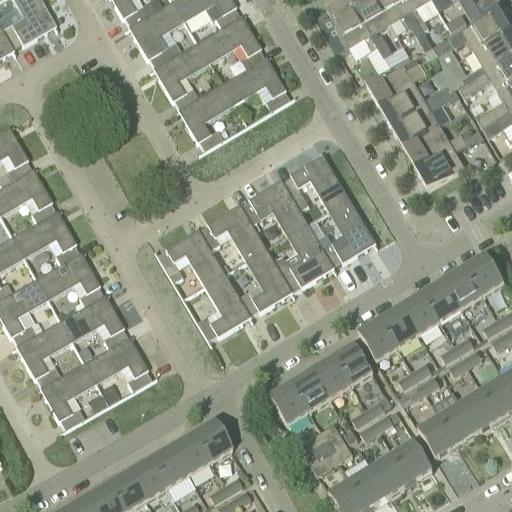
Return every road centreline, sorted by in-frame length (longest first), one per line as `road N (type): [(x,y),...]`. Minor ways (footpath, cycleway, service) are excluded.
road 1 (residential): [(215,396),(421,268)]
road 2 (residential): [(119,249),(19,87)]
road 3 (residential): [(193,202),(97,40)]
road 4 (residential): [(51,486),(206,401)]
road 5 (residential): [(206,401),(119,249)]
road 6 (residential): [(334,121),(421,268)]
road 7 (residential): [(193,202),(334,121)]
road 8 (residential): [(264,0),(334,121)]
road 9 (residential): [(283,511),(215,396)]
